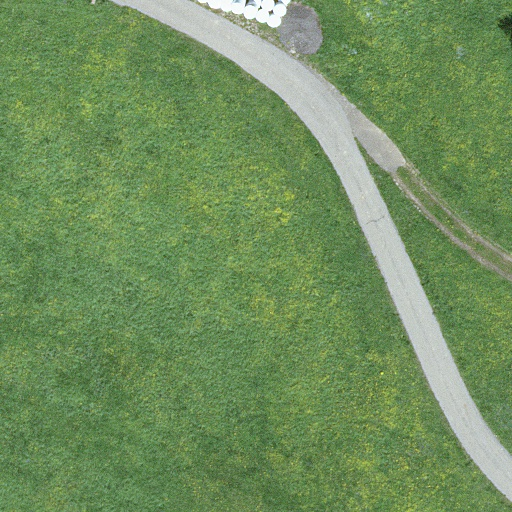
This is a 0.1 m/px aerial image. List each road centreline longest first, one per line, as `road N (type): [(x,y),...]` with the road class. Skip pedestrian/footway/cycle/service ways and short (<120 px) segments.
road 1 (residential): [(511,478),(457,405),(324,118),(284,73),(154,0)]
road 2 (track): [(324,118),(363,128),(457,229),(511,266)]
